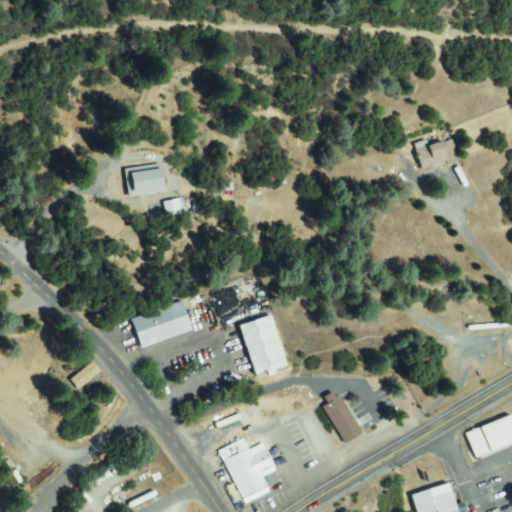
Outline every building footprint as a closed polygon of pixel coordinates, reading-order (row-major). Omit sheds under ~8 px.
[(390,139),(396,136),(399,142),(392,145),(390,139)] [(416,147),(440,141),(442,147),(453,145),(457,160),(422,169),(416,147)] [(405,148),(408,161),(396,164),(393,150),(405,148)] [(158,166),(162,192),(129,198),(125,172),(158,166)] [(163,204),(181,199),(184,212),(167,217),(163,204)] [(131,318),(149,311),(150,314),(179,303),(189,331),(141,348),(131,318)] [(256,377),(239,326),(269,317),(284,365),(269,370),(270,373),(256,377)] [(70,380),(92,364),(99,373),(77,389),(70,380)] [(322,410),(329,405),(324,398),(332,393),(360,433),(346,443),(322,410)] [(465,436),(511,416),(511,445),(475,461),(465,436)] [(244,503),(220,460),(245,446),(252,458),(264,452),(274,470),(259,478),(266,491),(244,503)] [(448,484),(456,511),(417,511),(412,495),(448,484)]
